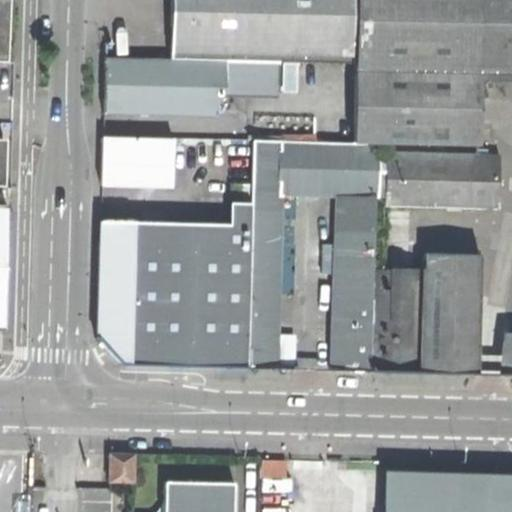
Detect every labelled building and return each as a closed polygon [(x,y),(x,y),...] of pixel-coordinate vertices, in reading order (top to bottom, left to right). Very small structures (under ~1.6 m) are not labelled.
[(170,51),(352,56),(353,0),(171,0),(171,7),(170,51)] [(353,0),(352,56),(353,70),(352,141),(376,141),(477,144),(478,70),(478,0),(353,0)] [(511,0),(478,0),(478,70),(511,71),(511,0)] [(101,112),(211,114),(216,96),(276,96),(275,123),(252,123),(251,139),(352,141),(353,70),(277,69),(277,61),(102,55),(101,89),(101,112)] [(99,183),(170,184),(171,137),(100,136),(100,160),(99,183)] [(251,139),(250,184),(249,223),(245,364),(272,365),(278,191),(335,192),(332,336),(331,367),(370,368),(373,265),(375,195),(376,152),(376,141),(352,141),(251,139)] [(385,202),(497,205),(498,154),(376,152),(375,195),(385,196),(385,202)] [(227,206),(227,223),(249,223),(250,184),(230,184),(230,206),(227,206)] [(8,186),(1,186),(0,185),(0,203),(8,204),(8,186)] [(98,220),(94,336),(119,362),(245,364),(249,223),(227,223),(98,220)] [(383,240),(397,241),(397,221),(383,221),(383,240)] [(370,368),(475,371),(476,311),(477,253),(423,251),(423,267),(389,266),(388,256),(380,256),(380,265),(373,265),(370,368)] [(511,329),(503,329),(500,372),(511,372),(511,329)] [(131,480),(132,452),(107,451),(106,479),(131,480)] [(511,511),(511,477),(393,474),(391,511),(511,511)] [(162,511),(232,511),(233,480),(163,479),(162,511)]
